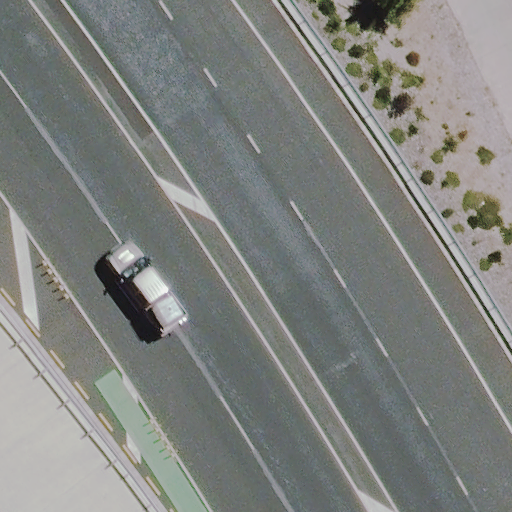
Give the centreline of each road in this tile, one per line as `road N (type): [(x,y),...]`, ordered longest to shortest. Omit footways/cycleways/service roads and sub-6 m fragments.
road 1 (primary): [(156,0),(475,511)]
road 2 (primary): [(290,511),(0,71)]
